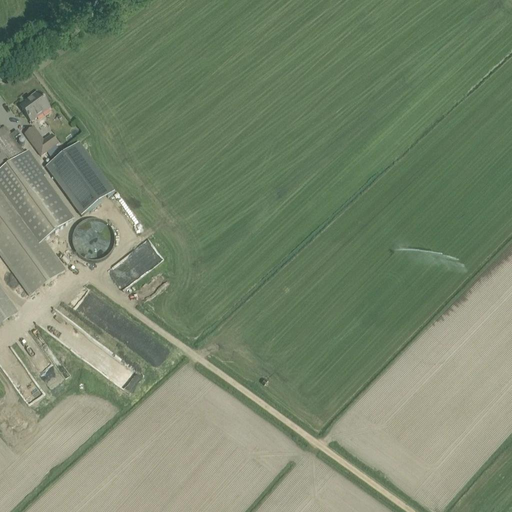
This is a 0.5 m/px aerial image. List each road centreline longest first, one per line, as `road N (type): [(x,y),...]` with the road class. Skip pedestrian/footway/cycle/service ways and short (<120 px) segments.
road 1 (track): [(82,273),(412,511)]
road 2 (unclassified): [(0,77),(108,0)]
